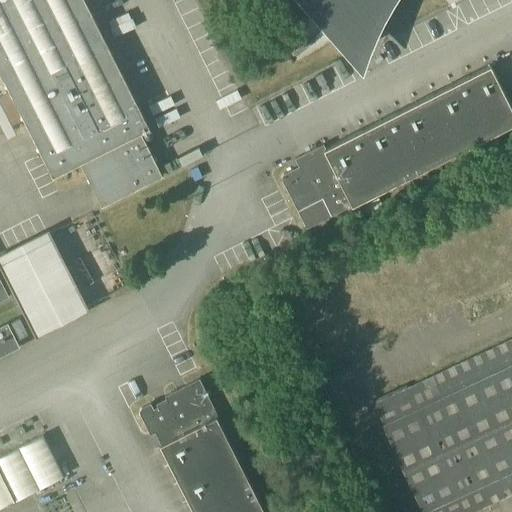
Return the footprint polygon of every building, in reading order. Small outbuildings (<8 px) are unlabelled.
[(0,0),(0,69),(19,107),(29,127),(52,174),(50,175),(51,176),(81,161),(102,204),(101,205),(101,206),(164,175),(163,174),(162,174),(141,131),(151,126),(150,125),(149,125),(85,0),(0,0)] [(313,0),(359,50),(375,16),(383,0),(313,0)] [(293,169),(292,169),(284,173),(283,174),(282,175),(282,177),(282,179),(307,228),(511,125),(511,105),(491,64),(326,147),(324,143),(295,158),(301,169),(295,172),(293,169)] [(0,253),(0,264),(37,337),(90,310),(49,229),(0,253)] [(0,278),(0,300),(9,296),(0,278)] [(28,334),(20,318),(11,323),(19,339),(28,334)] [(0,328),(0,355),(18,346),(7,324),(0,328)] [(511,355),(436,390),(440,397),(418,408),(408,388),(375,403),(377,407),(384,423),(384,424),(424,510),(425,510),(425,511),(466,511),(458,495),(480,485),(485,498),(511,485),(511,355)] [(160,443),(194,511),(265,511),(217,416),(219,415),(200,378),(165,395),(168,401),(159,406),(154,408),(151,402),(142,407),(141,408),(140,410),(140,412),(141,414),(151,434),(155,431),(161,443),(160,443)] [(63,475),(43,436),(0,457),(0,506),(15,499),(63,475)]
